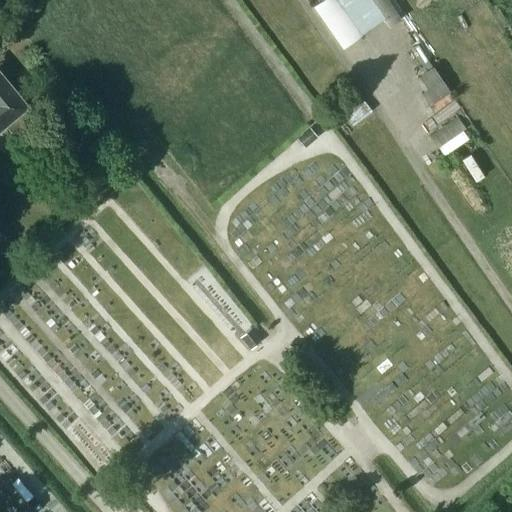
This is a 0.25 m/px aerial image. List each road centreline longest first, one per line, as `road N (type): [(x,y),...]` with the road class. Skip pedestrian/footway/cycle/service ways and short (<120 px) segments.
road 1 (track): [(409,150),(511,302)]
road 2 (unclassified): [(112,511),(0,386)]
